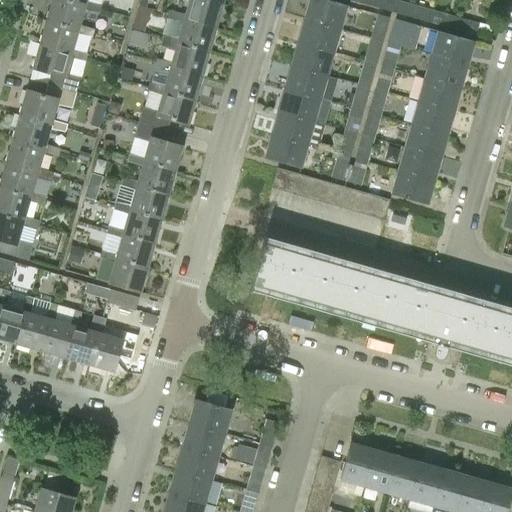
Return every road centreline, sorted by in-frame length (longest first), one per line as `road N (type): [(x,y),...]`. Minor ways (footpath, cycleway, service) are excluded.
road 1 (residential): [(177,322),(270,0)]
road 2 (unknown): [(214,195),(360,242),(472,244)]
road 3 (residential): [(511,269),(485,262),(472,244),(474,191),(511,64)]
road 4 (residential): [(511,412),(323,359)]
road 5 (residential): [(279,511),(323,359)]
road 6 (residential): [(149,423),(0,381)]
road 7 (residential): [(323,359),(177,322)]
